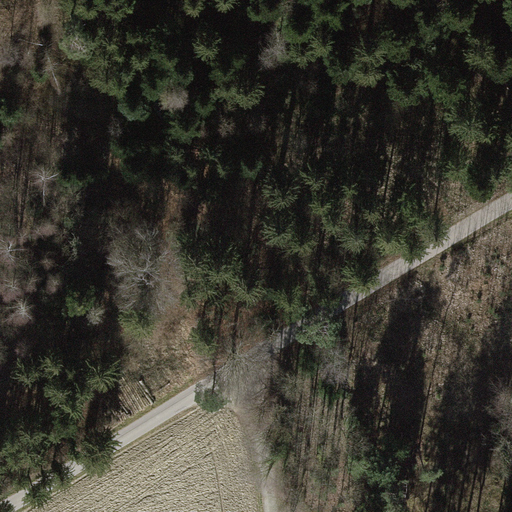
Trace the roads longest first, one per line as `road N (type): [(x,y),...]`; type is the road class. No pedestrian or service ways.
road 1 (unclassified): [(0,511),(511,202)]
road 2 (track): [(223,376),(245,410),(269,511)]
